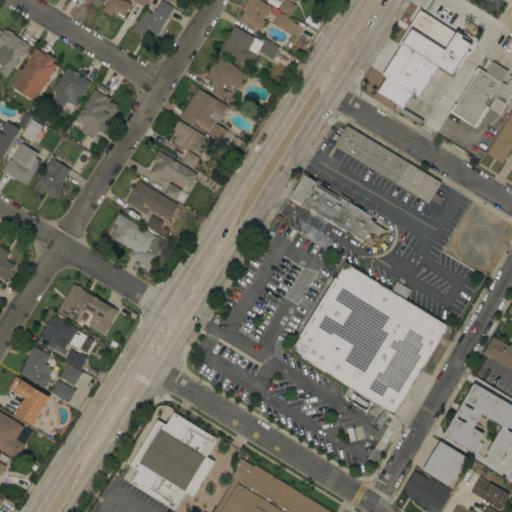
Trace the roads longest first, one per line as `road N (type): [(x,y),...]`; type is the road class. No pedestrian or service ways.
road 1 (residential): [(0,337),(216,0)]
road 2 (primary): [(185,321),(391,0)]
road 3 (residential): [(511,265),(373,506)]
road 4 (residential): [(158,372),(381,511)]
road 5 (residential): [(0,209),(185,321)]
road 6 (residential): [(330,94),(511,202)]
road 7 (primary): [(132,358),(33,511)]
road 8 (primary): [(306,80),(212,236)]
road 9 (residential): [(20,0),(164,87)]
